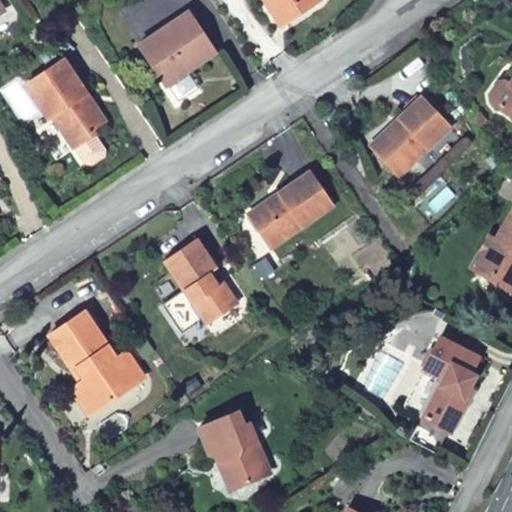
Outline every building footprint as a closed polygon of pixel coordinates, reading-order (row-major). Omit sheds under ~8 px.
[(317,2),(315,0),(261,0),(266,2),(282,25),(317,2)] [(212,52),(186,13),(137,45),(159,79),(182,64),(186,70),(212,52)] [(61,58),(24,81),(65,146),(90,129),(89,127),(100,119),(61,58)] [(511,81),(511,82),(508,80),(501,80),(493,92),(494,101),(511,113),(511,81)] [(399,122),(371,149),(398,177),(448,129),(419,99),(397,120),(399,122)] [(101,147),(90,129),(65,146),(76,163),(83,164),(100,154),(101,147)] [(269,200),(252,211),(263,227),(275,246),(332,207),(308,173),(277,194),(279,198),(274,202),(269,200)] [(502,278),(511,283),(511,224),(502,249),(493,244),(476,274),(497,287),(502,278)] [(203,323),(207,329),(226,318),(222,311),(234,303),(224,287),(219,290),(210,276),(215,273),(219,271),(200,242),(165,265),(184,294),(163,308),(182,337),(203,323)] [(210,276),(219,290),(224,287),(215,273),(210,276)] [(497,287),(511,295),(511,283),(502,278),(497,287)] [(222,311),(226,318),(239,310),(234,303),(222,311)] [(118,382),(137,369),(129,357),(120,355),(116,358),(85,313),(50,337),(73,372),(78,370),(85,380),(78,385),(78,400),(89,416),(124,391),(118,382)] [(466,378),(471,365),(429,348),(398,417),(445,437),(460,404),(458,402),(468,379),(466,378)] [(144,379),(137,369),(118,382),(124,391),(144,379)] [(250,475),(268,467),(252,426),(245,430),(239,415),(201,433),(211,455),(228,466),(223,475),(232,495),(255,485),(250,475)] [(273,477),(268,467),(250,475),(255,485),(273,477)]
